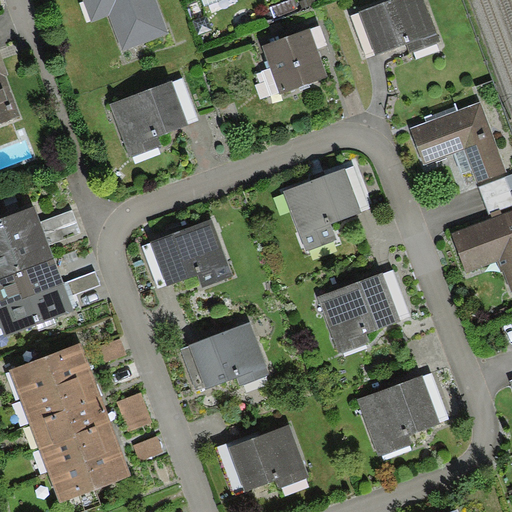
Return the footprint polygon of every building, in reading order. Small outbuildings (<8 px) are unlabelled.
[(158,32),(146,0),(79,0),(88,21),(108,14),(120,47),(158,32)] [(431,39),(416,0),(394,0),(357,14),(374,60),(431,39)] [(307,32),(261,49),(280,99),(325,82),(307,32)] [(0,120),(15,115),(0,74),(0,120)] [(193,123),(177,80),(108,105),(125,148),(193,123)] [(502,175),(477,107),(406,133),(418,165),(461,149),(474,185),(502,175)] [(349,166),(282,192),(305,252),(329,243),(323,228),(366,211),(349,166)] [(34,207),(0,219),(0,278),(53,259),(34,207)] [(511,215),(445,240),(457,272),(500,256),(511,288),(511,215)] [(203,224),(145,246),(162,290),(194,278),(198,288),(224,278),(203,224)] [(73,310),(53,259),(0,278),(0,324),(4,335),(73,310)] [(374,273),(318,295),(338,348),(395,326),(374,273)] [(240,326),(181,348),(198,392),(231,379),(235,389),(261,380),(240,326)] [(101,364),(119,357),(114,344),(96,351),(101,364)] [(79,345),(10,371),(60,502),(130,475),(79,345)] [(411,382),(356,403),(375,451),(430,430),(411,382)] [(136,401),(120,407),(128,430),(145,424),(136,401)] [(284,427),(225,450),(242,493),(275,481),(279,491),(304,481),(284,427)] [(150,442),(134,448),(140,464),(156,458),(150,442)]
